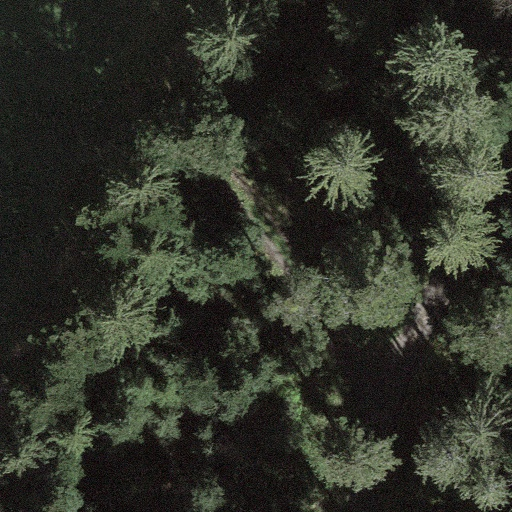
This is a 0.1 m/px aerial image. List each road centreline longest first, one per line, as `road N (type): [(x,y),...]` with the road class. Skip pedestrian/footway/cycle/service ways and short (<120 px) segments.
road 1 (track): [(0,123),(158,160),(271,223),(388,401)]
road 2 (track): [(367,511),(409,334),(511,187)]
